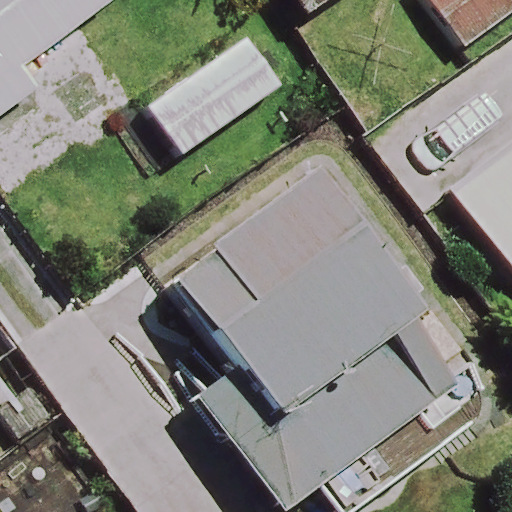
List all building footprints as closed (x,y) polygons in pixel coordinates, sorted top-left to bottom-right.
[(0,115),(32,92),(17,71),(113,2),(111,0),(22,0),(0,16),(0,115)] [(331,0),(281,0),(297,23),(331,0)] [(511,23),(511,0),(416,0),(463,61),(511,23)] [(273,102),(247,58),(143,117),(168,162),(273,102)] [(511,154),(447,203),(511,290),(511,154)] [(261,511),(290,511),(314,496),(325,511),(361,511),(431,464),(409,431),(459,397),(313,184),(160,289),(227,387),(192,410),(261,511)]
